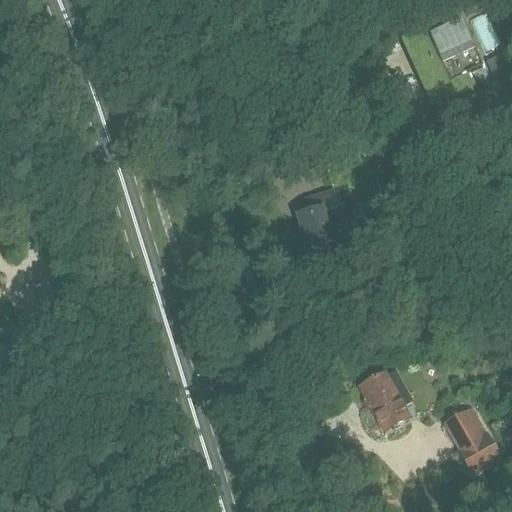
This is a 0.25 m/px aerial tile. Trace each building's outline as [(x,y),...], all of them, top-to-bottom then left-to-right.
[(438,102),(452,132),(489,115),(470,74),(483,68),(463,25),(413,48),(432,90),(423,94),(429,106),(438,102)] [(485,192),(499,183),(480,151),(465,160),(485,192)] [(335,227),(328,229),(325,219),(354,210),(347,189),(315,199),(317,206),(308,208),(310,214),(297,218),(308,252),(323,248),(327,263),(345,258),(350,248),(345,232),(335,227)] [(385,432),(408,419),(385,377),(362,390),(385,432)] [(473,411),(464,416),(447,425),(472,471),(498,456),(473,411)]
